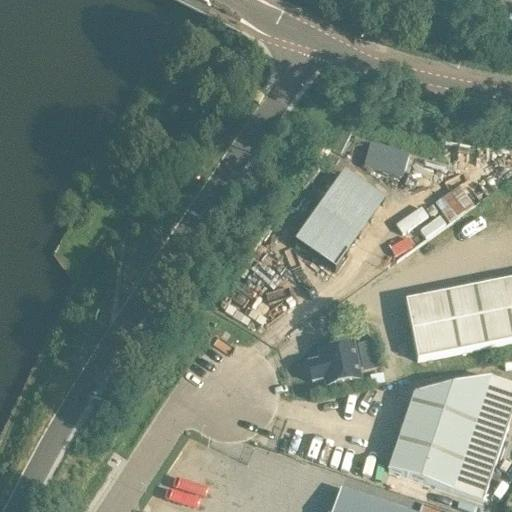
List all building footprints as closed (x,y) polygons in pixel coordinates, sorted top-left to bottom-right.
[(365,169),(403,180),(410,156),(372,145),(365,169)] [(344,179),(296,250),(337,277),(385,206),(344,179)] [(446,203),(455,219),(473,209),(464,193),(446,203)] [(511,345),(511,284),(405,306),(417,365),(511,345)] [(318,356),(319,364),(308,366),(312,386),(324,384),(325,391),(361,384),(353,349),(318,356)] [(511,419),(511,390),(489,383),(413,399),(388,475),(482,507),(511,419)] [(173,474),(165,496),(191,505),(199,483),(173,474)] [(396,511),(340,493),(333,511),(396,511)]
